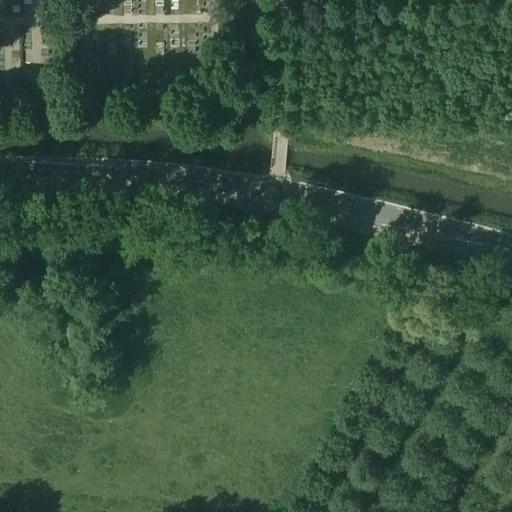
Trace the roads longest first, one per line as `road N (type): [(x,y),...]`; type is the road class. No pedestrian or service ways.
road 1 (track): [(511,285),(183,208),(0,204)]
road 2 (tertiary): [(511,246),(216,178),(0,169)]
